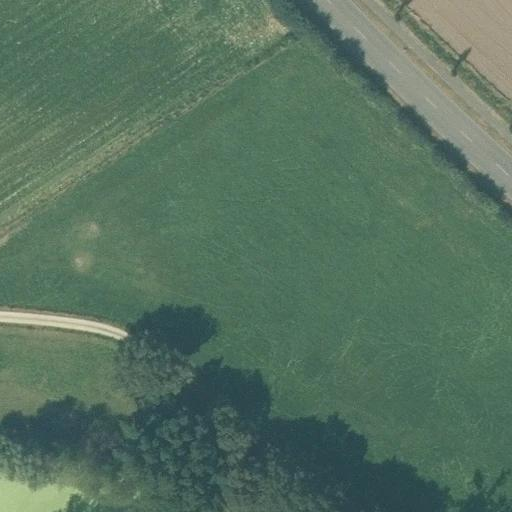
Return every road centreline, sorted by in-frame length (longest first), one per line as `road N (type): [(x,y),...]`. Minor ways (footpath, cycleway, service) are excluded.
road 1 (track): [(373,511),(313,474),(162,346),(51,316),(0,315)]
road 2 (primary): [(511,178),(328,0)]
road 3 (track): [(200,378),(199,443),(213,502),(226,511)]
